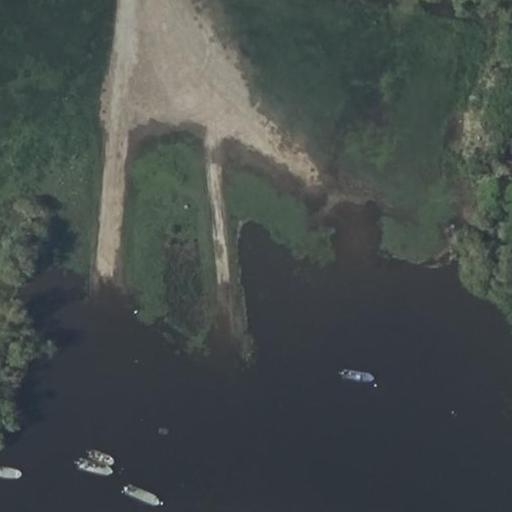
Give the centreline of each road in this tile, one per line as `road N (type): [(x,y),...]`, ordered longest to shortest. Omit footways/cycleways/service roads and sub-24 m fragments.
road 1 (track): [(114,462),(112,189),(130,0)]
road 2 (track): [(128,28),(213,157),(226,430)]
